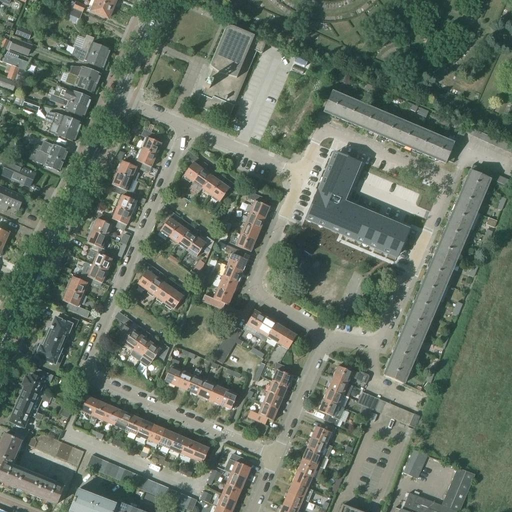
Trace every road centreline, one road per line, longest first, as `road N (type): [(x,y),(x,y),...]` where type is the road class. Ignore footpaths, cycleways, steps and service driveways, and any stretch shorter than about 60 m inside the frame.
road 1 (residential): [(275,456),(83,372),(185,127)]
road 2 (residential): [(376,344),(449,181),(319,127),(300,175)]
road 3 (tertiary): [(0,346),(117,97)]
road 4 (residential): [(327,335),(253,290),(300,175)]
road 5 (residential): [(275,456),(327,335)]
road 6 (residential): [(300,175),(185,127)]
